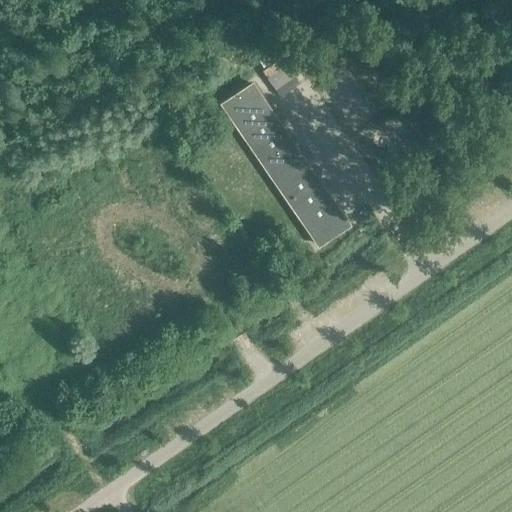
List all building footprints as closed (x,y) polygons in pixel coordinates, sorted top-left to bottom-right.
[(347,224),(251,84),(223,104),(319,244),(347,224)] [(152,108),(127,125),(173,191),(198,174),(152,108)] [(218,203),(210,209),(224,229),(232,223),(218,203)] [(201,215),(193,221),(207,240),(215,235),(201,215)] [(207,323),(187,337),(193,344),(212,331),(207,323)]
